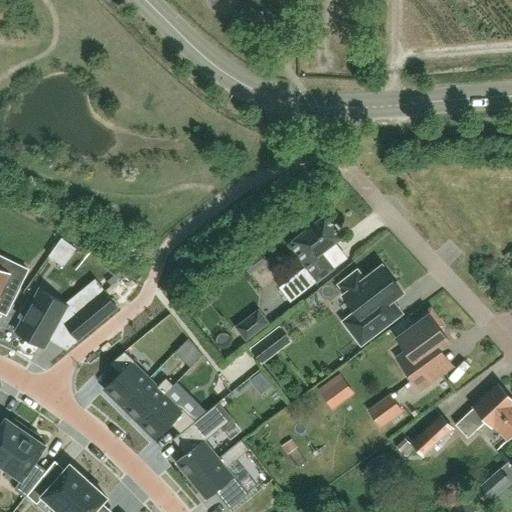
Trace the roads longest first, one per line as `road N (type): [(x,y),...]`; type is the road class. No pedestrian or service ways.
road 1 (residential): [(32,386),(133,309),(166,247),(250,178),(267,154),(271,102)]
road 2 (unclassified): [(271,102),(365,108),(511,95)]
road 3 (residential): [(511,353),(362,188)]
road 4 (residential): [(173,511),(144,478),(32,386)]
road 5 (unclassified): [(142,0),(190,46),(271,102)]
